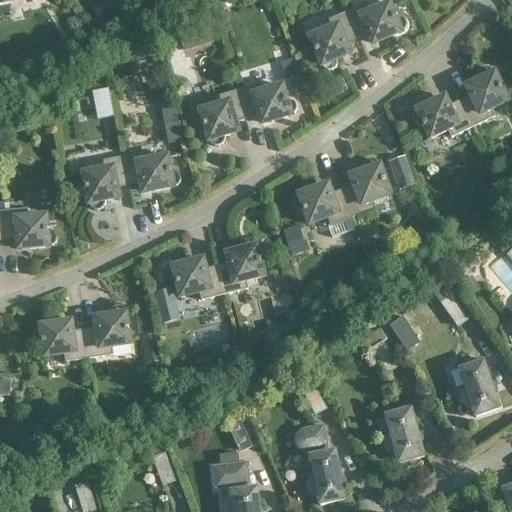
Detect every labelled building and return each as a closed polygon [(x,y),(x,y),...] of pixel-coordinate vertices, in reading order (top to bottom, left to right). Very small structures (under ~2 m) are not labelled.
[(0,14),(39,5),(38,0),(16,0),(0,4),(0,14)] [(368,4),(346,14),(358,41),(369,37),(373,46),(402,34),(403,33),(405,31),(406,29),(407,27),(407,25),(406,23),(405,21),(403,20),(402,19),(400,18),(397,18),(395,19),(389,5),(372,12),(368,4)] [(358,41),(346,14),(324,23),(327,31),(309,38),(322,67),(322,69),(324,70),(325,72),(327,72),(330,72),(332,72),(334,71),(336,69),(337,66),(337,64),(337,63),(337,61),(351,55),(347,46),(358,41)] [(69,36),(41,50),(48,65),(76,50),(69,36)] [(185,44),(188,59),(210,55),(207,39),(185,44)] [(296,62),(283,66),(288,83),(302,79),(296,62)] [(471,97),(460,102),(473,129),(495,119),(491,111),(508,103),(495,74),(494,72),(492,71),(490,70),(488,70),(486,70),(484,70),(482,72),(481,73),(480,75),(479,77),(479,79),(480,81),(466,88),(471,97)] [(262,84),(239,91),(247,120),(259,117),(262,126),(292,117),(293,116),(295,115),(296,113),(297,111),(297,109),(297,107),(296,105),(295,103),(294,102),(292,101),(290,101),(289,101),(287,101),(282,87),(264,92),(262,84)] [(239,91),(197,104),(209,142),(209,143),(210,145),(211,146),(212,147),(214,148),(216,148),(218,148),(219,148),(221,147),(223,146),(224,144),(224,142),(225,140),(224,138),(239,133),(236,124),(247,120),(239,91)] [(451,139),(473,129),(460,102),(449,107),(445,98),(417,112),(415,113),(414,114),(413,115),(412,117),(412,118),(412,120),(413,123),(414,124),(415,125),(417,127),(418,127),(420,127),(422,127),(424,127),(430,140),(447,132),(451,139)] [(177,108),(160,112),(164,128),(181,124),(177,108)] [(147,153),(124,158),(130,187),(141,185),(143,195),(174,189),(176,188),(177,187),(179,186),(180,184),(180,183),(181,181),(180,179),(180,178),(179,176),(178,175),(177,174),(175,173),(174,173),(172,172),(171,173),(168,158),(149,161),(147,153)] [(130,187),(124,158),(100,163),(102,171),(83,175),(89,206),(89,207),(90,208),(91,209),(92,210),(93,211),(95,212),(98,212),(100,212),(102,210),(103,209),(104,207),(105,206),(105,202),(120,199),(118,190),(130,187)] [(354,187),(343,191),(353,219),(376,211),(378,218),(397,211),(380,167),(379,165),(378,164),(377,162),(375,162),(373,161),(371,161),(369,162),(368,163),(366,165),(365,166),(365,168),(365,170),(365,172),(351,177),(354,187)] [(412,171),(396,177),(401,190),(417,184),(412,171)] [(293,202),(293,205),(294,207),(295,209),(296,210),(298,211),(299,212),(300,212),(302,212),(304,212),(309,226),(327,219),(330,227),(328,228),(332,239),(357,230),(353,219),(343,191),(332,195),(328,185),(299,196),(297,197),(296,198),(295,199),(294,201),(293,202)] [(27,210),(3,213),(5,242),(17,241),(18,251),(50,248),(52,248),(53,247),(55,245),(56,244),(57,242),(57,239),(56,237),(55,235),(54,234),(52,233),(50,232),(48,232),(47,217),(28,219),(27,210)] [(301,224),(284,229),(292,255),(311,250),(307,238),(305,239),(301,224)] [(497,244),(506,255),(511,249),(511,240),(508,236),(497,244)] [(229,265),(217,267),(225,297),(248,291),(246,282),(265,278),(257,246),(256,245),(254,243),(253,242),(250,241),(249,241),(247,241),(246,242),(244,243),(243,244),(242,246),(241,247),(241,249),(241,251),(226,255),(229,265)] [(288,258),(279,260),(283,272),(292,269),(288,258)] [(201,302),(225,297),(217,267),(206,270),(203,261),(173,268),(171,269),(170,269),(169,271),(168,273),(167,275),(167,277),(167,278),(168,280),(169,281),(170,282),(171,283),(173,284),(175,284),(177,284),(181,299),(199,294),(201,302)] [(471,296),(479,291),(470,277),(463,282),(471,296)] [(170,290),(153,295),(161,325),(178,320),(170,290)] [(467,318),(453,298),(442,306),(457,326),(467,318)] [(97,329),(85,331),(89,360),(113,357),(112,349),(131,346),(126,315),(126,313),(125,311),(124,310),(122,309),(121,308),(119,308),(117,308),(114,309),(113,310),(111,311),(111,313),(110,315),(110,317),(95,319),(97,329)] [(151,312),(137,314),(140,333),(154,331),(151,312)] [(403,319),(390,328),(407,353),(420,344),(403,319)] [(65,364),(89,360),(85,331),(73,333),(72,323),(40,327),(39,328),(37,328),(36,330),(34,331),(34,334),(34,336),(34,338),(35,340),(36,341),(38,342),(39,343),(41,343),(43,343),(45,358),(64,356),(65,364)] [(381,331),(366,340),(372,349),(384,342),(387,340),(381,331)] [(156,334),(142,336),(146,362),(160,360),(156,334)] [(373,350),(386,372),(398,365),(384,343),(373,350)] [(500,411),(496,397),(495,394),(492,395),(490,388),(493,387),(484,361),(459,370),(466,389),(464,390),(462,391),(461,393),(460,395),(460,396),(459,398),(459,399),(460,401),(460,402),(460,403),(461,405),(462,406),(464,407),(465,408),(467,409),(468,409),(471,409),(472,409),(476,419),(500,411)] [(8,381),(0,381),(0,397),(9,397),(8,381)] [(314,385),(302,391),(314,414),(326,407),(314,385)] [(102,394),(99,405),(109,408),(113,398),(102,394)] [(424,459),(421,445),(420,442),(417,442),(415,436),(418,435),(411,408),(386,415),(391,435),(389,436),(388,437),(387,438),(386,440),(385,441),(384,443),(384,445),(384,446),(385,448),(386,450),(386,451),(388,453),(389,453),(390,454),(392,455),(395,456),(397,455),(399,465),(424,459)] [(251,446),(241,422),(228,428),(239,451),(251,446)] [(309,452),(310,456),(314,476),(312,477),(310,477),(310,478),(308,480),(308,481),(307,482),(307,484),(307,485),(306,486),(307,487),(307,489),(307,490),(308,491),(309,492),(309,493),(311,494),(312,495),(313,496),(316,497),(318,497),(320,507),(346,502),(342,484),(339,485),(338,478),(341,478),(335,451),(330,452),(325,427),(305,431),(303,432),(302,433),(300,434),(299,436),(298,438),(298,439),(298,441),(298,442),(298,444),(298,445),(299,446),(300,447),(300,448),(302,450),(303,451),(306,452),(308,452),(309,452)] [(165,456),(153,461),(162,485),(175,480),(165,456)] [(231,487),(231,491),(234,511),(232,511),(260,511),(257,488),(248,489),(248,485),(250,485),(248,465),(215,469),(218,489),(231,487)] [(75,489),(82,511),(86,511),(96,509),(88,485),(75,489)] [(503,495),(492,499),(500,511),(505,511),(509,511),(508,511),(511,511),(511,487),(502,491),(503,495)]
